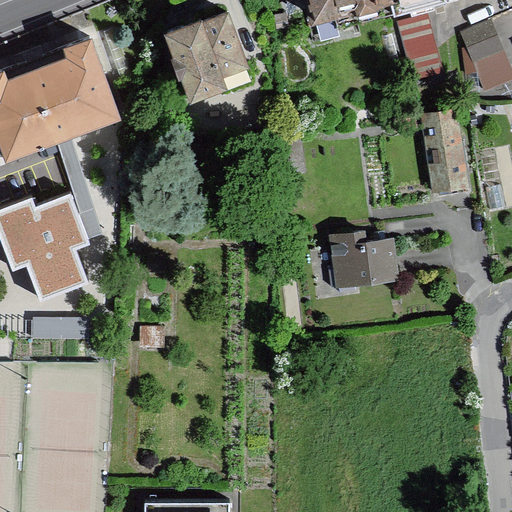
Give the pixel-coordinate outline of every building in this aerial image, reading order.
[(310,0),(319,32),(395,11),(391,0),(310,0)] [(391,0),(395,11),(436,0),(391,0)] [(227,11),(201,21),(200,18),(167,30),(176,54),(173,55),(180,73),(182,72),(191,96),(223,83),(225,89),(251,79),(227,11)] [(428,13),(396,20),(412,81),(443,71),(428,13)] [(465,72),(477,68),(485,88),(511,76),(511,73),(490,20),(462,32),(468,46),(462,48),(465,72)] [(0,153),(6,151),(7,153),(117,112),(89,36),(56,48),(53,40),(9,57),(12,65),(0,69),(0,153)] [(463,140),(456,141),(451,114),(427,117),(439,194),(463,190),(460,167),(467,166),(463,140)] [(260,180),(272,180),(272,131),(255,133),(255,148),(261,148),(260,180)] [(300,159),(297,134),(277,136),(279,149),(277,151),(277,156),(280,156),(282,171),(292,170),(291,160),(300,159)] [(35,203),(32,194),(0,206),(0,234),(12,267),(26,262),(40,298),(88,279),(75,246),(89,240),(70,190),(35,203)] [(397,276),(392,237),(365,241),(363,230),(331,234),(336,267),(329,268),(331,285),(339,291),(355,289),(354,282),(397,276)] [(33,318),(33,336),(88,337),(88,319),(33,318)] [(162,328),(142,327),(141,342),(162,343),(162,328)] [(144,511),(229,511),(229,499),(144,499),(144,511)]
